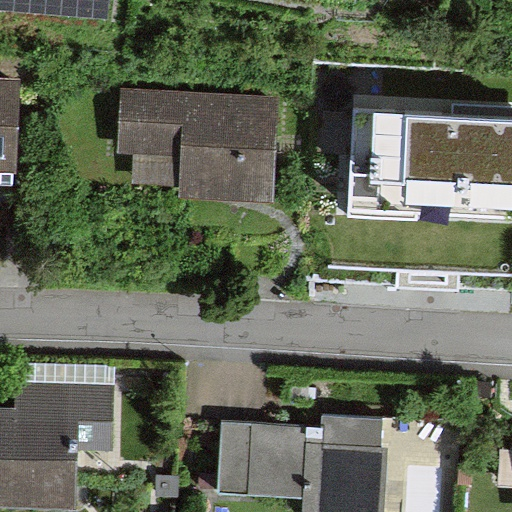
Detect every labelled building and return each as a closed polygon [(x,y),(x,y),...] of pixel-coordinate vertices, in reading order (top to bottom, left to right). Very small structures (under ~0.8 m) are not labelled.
[(14,74),(0,73),(0,160),(11,161),(14,74)] [(282,96),(127,85),(123,144),(181,148),(179,187),(275,193),(282,96)] [(511,94),(401,90),(398,163),(469,166),(467,204),(511,205),(511,94)] [(70,407),(0,404),(0,497),(67,500),(70,407)] [(379,423),(217,416),(214,482),(376,489),(379,423)]
